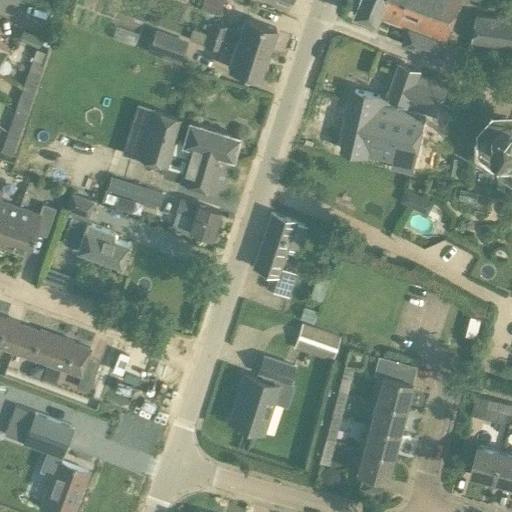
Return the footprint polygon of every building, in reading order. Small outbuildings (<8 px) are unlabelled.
[(200,0),(198,6),(218,12),(221,0),(200,0)] [(359,0),(354,12),(377,21),(379,17),(407,28),(401,43),(440,58),(446,40),(460,0),(359,0)] [(511,17),(498,15),(476,12),(470,41),(511,47),(511,17)] [(211,21),(207,33),(222,37),(234,41),(267,51),(275,26),(243,16),(238,29),(211,21)] [(222,37),(207,33),(191,27),(188,38),(218,49),(222,37)] [(41,36),(23,29),(19,38),(37,45),(41,36)] [(176,58),(182,42),(155,33),(149,48),(176,58)] [(234,41),(226,66),(258,77),(267,51),(234,41)] [(30,60),(21,85),(34,89),(42,64),(39,63),(43,51),(35,48),(30,60)] [(421,68),(398,59),(385,95),(353,89),(342,147),(393,157),(391,168),(411,171),(416,147),(424,113),(401,107),(387,105),(389,97),(408,105),(437,115),(448,84),(419,73),(421,68)] [(21,85),(14,107),(26,111),(34,89),(21,85)] [(165,165),(162,175),(178,180),(178,179),(221,192),(239,134),(188,119),(181,141),(175,139),(181,117),(150,108),(135,103),(120,151),(136,155),(165,165)] [(14,107),(6,129),(18,134),(26,111),(14,107)] [(483,135),(484,142),(488,149),(494,154),(501,156),(509,156),(511,155),(511,114),(509,113),(501,113),(494,116),(488,121),(484,127),(483,135)] [(18,134),(6,129),(0,145),(0,150),(11,154),(18,134)] [(118,178),(114,191),(157,204),(161,190),(118,177),(118,178)] [(0,244),(4,246),(18,205),(0,199),(0,193),(2,188),(0,187),(0,244)] [(417,203),(421,195),(406,187),(400,199),(412,205),(417,203)] [(71,216),(69,215),(61,240),(76,245),(75,247),(119,263),(127,241),(112,235),(114,229),(85,219),(87,215),(88,215),(93,199),(70,191),(64,207),(73,210),(71,216)] [(187,228),(188,228),(210,236),(219,210),(196,202),(196,201),(178,195),(174,209),(175,209),(170,227),(186,231),(187,228)] [(38,213),(18,205),(4,246),(25,253),(33,230),(45,234),(54,207),(41,202),(38,213)] [(306,224),(294,220),(271,211),(252,265),(270,271),(264,287),(287,295),(295,272),(278,266),(285,246),(298,251),(306,224)] [(72,285),(75,276),(50,268),(47,277),(72,285)] [(308,297),(319,301),(328,277),(316,273),(308,297)] [(0,345),(13,350),(22,323),(0,315),(0,345)] [(476,336),(481,317),(471,315),(466,333),(476,336)] [(293,345),(332,358),(339,335),(301,322),(293,345)] [(13,350),(46,362),(55,335),(22,323),(13,350)] [(55,335),(46,362),(80,374),(86,357),(90,347),(55,335)] [(276,384),(269,382),(268,382),(270,376),(289,382),(294,363),(261,353),(255,371),(261,373),(259,379),(243,373),(228,419),(260,430),(276,384)] [(352,366),(343,364),(337,388),(346,390),(352,366)] [(381,375),(375,396),(405,404),(410,383),(381,375)] [(88,390),(91,381),(79,377),(76,385),(78,386),(88,390)] [(337,388),(330,413),(340,415),(346,390),(337,388)] [(511,414),(511,410),(511,403),(475,394),(470,414),(500,422),(502,411),(511,414)] [(398,429),(405,404),(375,396),(368,422),(398,429)] [(21,440),(60,455),(72,424),(32,409),(32,410),(14,403),(3,432),(21,440)] [(333,439),(340,415),(330,413),(324,437),(333,439)] [(368,422),(362,446),(392,454),(398,429),(368,422)] [(324,437),(318,462),(327,464),(333,439),(324,437)] [(470,474),(494,480),(502,450),(478,443),(470,474)] [(362,446),(355,472),(384,480),(392,454),(362,446)] [(511,452),(502,450),(494,480),(511,484),(511,452)] [(56,458),(38,505),(57,511),(70,511),(80,489),(78,489),(85,469),(56,458)]
